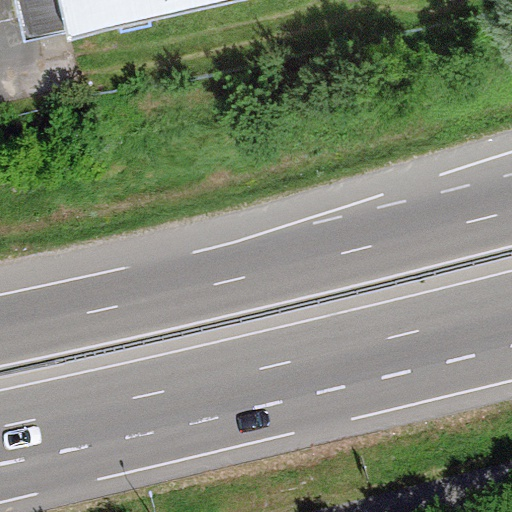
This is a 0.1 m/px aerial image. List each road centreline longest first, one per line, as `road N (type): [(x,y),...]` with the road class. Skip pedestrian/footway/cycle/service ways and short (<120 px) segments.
road 1 (trunk): [(511,207),(0,328)]
road 2 (trunk): [(241,377),(511,312)]
road 3 (trunk): [(0,461),(241,377)]
road 4 (trunk): [(0,430),(241,377)]
road 5 (unclassified): [(391,511),(511,481)]
